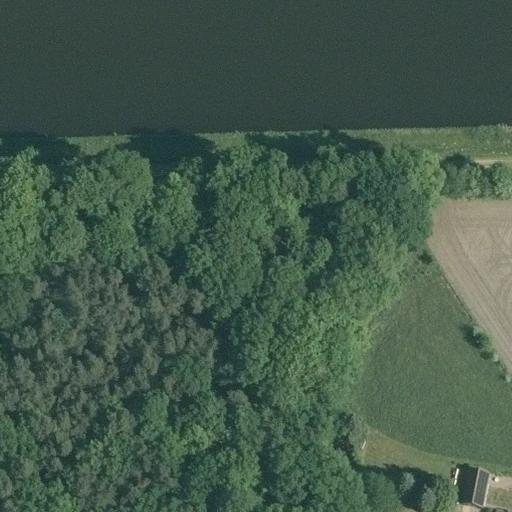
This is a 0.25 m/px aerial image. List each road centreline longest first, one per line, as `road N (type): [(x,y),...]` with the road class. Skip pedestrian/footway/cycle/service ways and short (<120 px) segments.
road 1 (track): [(511,156),(0,171)]
road 2 (track): [(239,511),(266,400),(297,329),(350,255),(381,175)]
road 3 (track): [(0,310),(64,184)]
